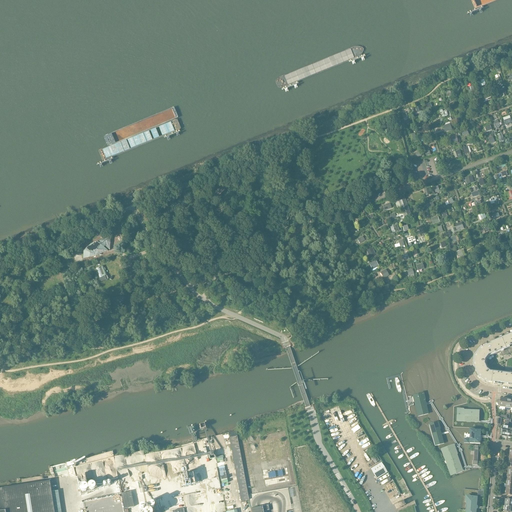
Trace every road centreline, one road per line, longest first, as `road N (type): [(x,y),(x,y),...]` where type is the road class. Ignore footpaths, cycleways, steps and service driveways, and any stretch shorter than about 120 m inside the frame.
road 1 (unclassified): [(357,511),(316,439),(280,335),(202,300)]
road 2 (unclassified): [(338,212),(305,224),(276,256),(209,279)]
